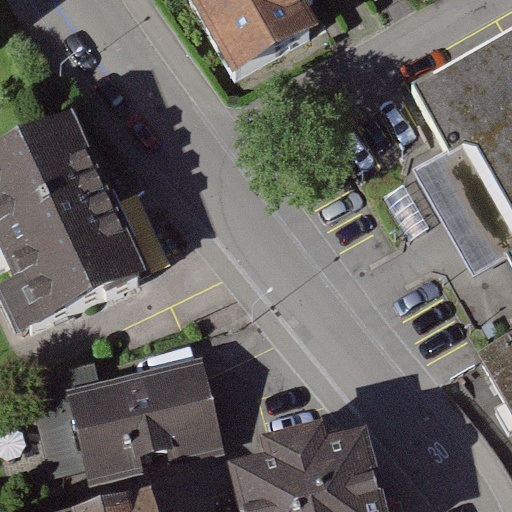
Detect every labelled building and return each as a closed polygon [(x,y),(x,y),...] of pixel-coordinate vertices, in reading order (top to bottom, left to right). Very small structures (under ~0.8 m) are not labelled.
[(333,0),(200,0),(252,98),(356,43),(333,0)] [(511,261),(511,340),(478,359),(511,418),(511,35),(415,90),(484,212),(511,261)] [(82,132),(0,170),(0,295),(24,347),(154,286),(82,132)] [(105,376),(35,392),(60,500),(235,460),(214,372),(110,396),(105,376)] [(266,473),(233,481),(241,511),(384,511),(367,444),(327,454),(323,438),(262,454),(266,473)]
